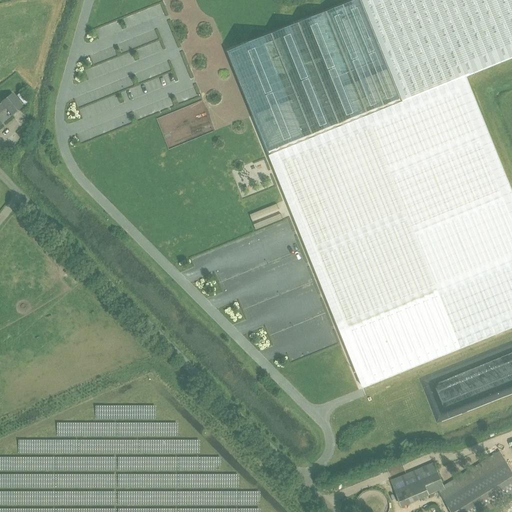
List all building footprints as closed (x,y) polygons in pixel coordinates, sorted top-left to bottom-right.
[(511,0),(356,0),(228,52),(270,156),(363,387),(511,327),(511,191),(466,77),(511,58),(511,0)] [(0,124),(1,124),(0,123),(0,113),(6,109),(12,116),(23,106),(12,93),(0,103),(1,104),(0,104),(0,124)] [(11,121),(3,129),(7,133),(15,125),(11,121)] [(500,450),(443,486),(437,490),(438,491),(451,511),(485,511),(511,495),(511,470),(504,458),(500,450)] [(437,490),(443,486),(434,462),(428,465),(391,480),(402,506),(430,494),(438,491),(437,490)]
